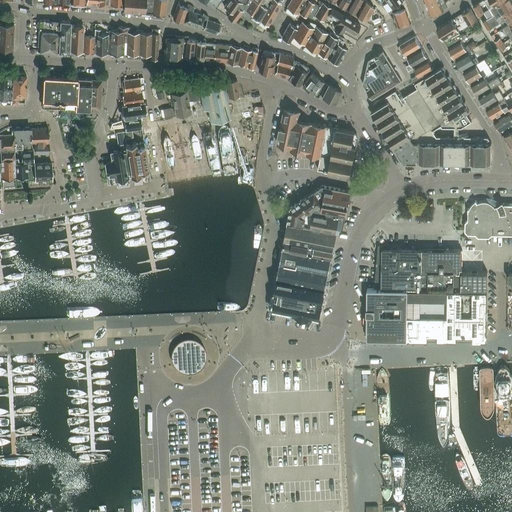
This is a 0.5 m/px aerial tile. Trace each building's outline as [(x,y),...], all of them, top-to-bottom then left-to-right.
[(122,0),(123,2),(123,11),(140,12),(140,14),(152,14),(153,3),(153,0),(122,0)] [(153,0),(153,3),(152,14),(165,16),(166,0),(153,0)] [(227,0),(223,6),(231,11),(234,13),(237,8),(241,2),(242,1),(241,0),(227,0)] [(251,14),(258,3),(253,0),(248,0),(245,5),(242,9),(251,14)] [(271,0),(266,8),(274,13),(280,3),(275,0),(271,0)] [(291,0),(286,7),(297,14),(299,12),(305,0),(291,0)] [(305,0),(299,12),(306,16),(307,16),(310,18),(317,7),(318,5),(309,0),(305,0)] [(345,8),(350,0),(337,0),(336,3),(345,8)] [(351,0),(346,9),(354,13),(361,0),(351,0)] [(365,0),(361,0),(354,13),(356,14),(356,15),(366,21),(367,19),(368,19),(370,16),(370,15),(374,8),(365,0)] [(378,0),(380,1),(381,0),(385,0),(391,9),(402,1),(401,0),(378,0)] [(438,0),(435,0),(425,5),(430,15),(446,8),(443,1),(440,3),(438,0)] [(495,4),(501,0),(483,0),(488,9),(493,6),(496,4),(495,4)] [(493,6),(488,9),(493,15),(487,19),(489,22),(511,7),(511,3),(509,0),(501,0),(495,4),(496,4),(493,6)] [(402,1),(391,9),(398,26),(410,22),(402,2),(402,1)] [(231,11),(227,17),(234,22),(241,12),(242,10),(242,9),(245,5),(241,2),(237,8),(234,13),(231,11)] [(322,2),(319,8),(314,16),(323,21),(327,14),(331,8),(322,2)] [(258,3),(251,14),(250,15),(259,21),(266,8),(265,7),(258,3)] [(484,12),(478,3),(472,6),(478,15),(484,12)] [(188,8),(186,8),(177,5),(173,19),(183,22),(187,10),(187,11),(188,8)] [(188,8),(187,11),(183,22),(200,28),(202,22),(205,23),(207,19),(208,16),(203,13),(202,16),(189,11),(190,6),(187,5),(186,8),(188,8)] [(469,24),(477,19),(470,7),(461,12),(468,24),(469,24)] [(511,22),(511,7),(489,22),(492,27),(505,19),(509,24),(511,22)] [(274,13),(266,8),(259,21),(267,26),(274,13)] [(341,14),(331,8),(327,14),(337,20),(338,21),(334,27),(342,33),(345,29),(354,34),(359,25),(341,14)] [(451,18),(436,28),(437,29),(439,32),(440,35),(443,39),(448,47),(461,39),(473,32),(469,24),(468,24),(461,12),(451,18)] [(380,23),(385,16),(382,14),(381,16),(376,13),(373,18),(380,23)] [(0,17),(0,48),(12,49),(14,25),(5,24),(5,18),(0,17)] [(207,19),(205,23),(203,29),(216,34),(220,24),(207,19)] [(49,21),(39,20),(37,50),(39,50),(40,52),(43,53),(44,51),(48,51),(49,36),(48,36),(49,21)] [(49,36),(48,51),(51,51),(52,53),(56,53),(57,51),(58,51),(59,31),(52,31),(53,21),(49,21),(48,36),(49,36)] [(59,31),(58,51),(58,53),(69,54),(69,40),(70,26),(70,22),(60,21),(59,31)] [(302,21),(299,26),(298,28),(293,37),(304,45),(314,28),(302,21)] [(511,22),(509,24),(502,28),(506,35),(508,34),(510,38),(511,36),(511,22)] [(298,28),(299,26),(296,24),(295,27),(289,23),(281,37),(289,42),(297,28),(298,28)] [(70,26),(69,40),(71,40),(70,52),(82,52),(83,36),(83,26),(82,26),(82,24),(77,24),(76,26),(70,26)] [(108,41),(124,42),(126,42),(127,27),(118,26),(118,30),(109,30),(109,34),(108,41)] [(315,26),(310,35),(322,42),(327,33),(315,26)] [(94,36),(93,53),(107,53),(108,34),(100,34),(100,30),(94,30),(94,36)] [(139,43),(139,32),(127,32),(126,54),(136,54),(136,43),(139,43)] [(151,33),(139,32),(139,43),(136,43),(136,54),(151,55),(151,33)] [(324,42),(317,53),(326,58),(332,46),(336,40),(337,38),(329,33),(324,42)] [(322,42),(310,35),(304,45),(316,52),(322,42)] [(94,36),(83,36),(82,52),(93,53),(94,36)] [(182,57),(184,37),(175,36),(175,39),(166,38),(163,55),(182,57)] [(407,57),(422,47),(415,36),(400,46),(405,55),(406,55),(407,57)] [(188,37),(184,37),(182,57),(193,58),(195,41),(195,40),(188,39),(188,37)] [(332,46),(326,58),(337,64),(346,49),(341,45),(343,41),(338,38),(337,38),(336,40),(332,46)] [(478,43),(481,51),(493,46),(490,38),(478,43)] [(195,41),(193,58),(204,59),(205,42),(205,39),(202,39),(202,42),(195,41)] [(461,39),(448,47),(454,57),(456,59),(466,52),(468,51),(471,49),(468,45),(465,46),(461,39)] [(124,42),(108,41),(108,53),(123,54),(124,42)] [(473,41),(467,44),(468,45),(471,49),(476,46),(473,41)] [(215,43),(205,42),(204,59),(214,60),(215,43)] [(230,45),(215,43),(214,60),(226,61),(230,45)] [(241,48),(239,47),(231,45),(227,62),(237,64),(241,48)] [(252,47),(251,50),(242,48),(238,65),(253,68),(258,49),(252,47)] [(422,47),(407,57),(411,64),(406,66),(408,70),(413,67),(428,59),(422,47)] [(272,63),(274,52),(263,49),(258,70),(271,72),(274,63),(272,63)] [(372,99),(401,80),(383,51),(374,56),(375,60),(371,63),(369,69),(364,72),(367,77),(368,77),(366,83),(369,88),(366,90),(372,99)] [(466,52),(456,59),(462,70),(463,71),(474,65),(476,64),(479,62),(475,57),(473,58),(468,51),(466,52)] [(275,52),(272,63),(274,63),(290,67),(292,59),(293,57),(279,53),(275,52)] [(292,59),(290,67),(289,72),(291,72),(288,78),(299,84),(308,68),(292,59)] [(428,59),(413,67),(417,75),(412,79),(413,83),(434,70),(428,59)] [(274,63),(271,72),(275,73),(288,77),(289,72),(290,67),(274,63)] [(474,65),(463,71),(470,82),(471,84),(483,76),(486,74),(483,69),(480,70),(476,64),(474,65)] [(490,162),(491,142),(487,137),(436,136),(432,130),(440,125),(442,127),(461,127),(463,126),(469,122),(471,121),(466,114),(465,113),(468,111),(445,73),(441,67),(414,83),(417,88),(413,90),(400,98),(395,90),(371,105),(374,109),(371,110),(393,146),(396,144),(405,158),(418,158),(418,161),(490,162)] [(312,72),(302,85),(317,96),(318,94),(321,90),(325,83),(322,80),(312,72)] [(12,81),(13,81),(13,74),(11,74),(0,73),(0,83),(2,84),(10,84),(10,83),(12,83),(12,81)] [(13,81),(13,86),(12,99),(12,102),(17,102),(17,94),(25,94),(26,74),(24,74),(23,73),(20,73),(19,74),(13,74),(13,81)] [(43,76),(42,107),(90,109),(90,107),(91,79),(91,78),(43,76)] [(483,76),(471,84),(477,94),(478,96),(491,88),(501,82),(498,76),(487,82),(483,76)] [(125,91),(125,93),(141,90),(144,90),(143,83),(143,78),(140,78),(123,81),(125,91)] [(91,79),(90,107),(99,108),(101,79),(91,79)] [(199,99),(196,79),(186,81),(190,100),(199,99)] [(210,120),(230,117),(223,80),(198,85),(203,110),(208,109),(210,120)] [(237,80),(226,80),(229,98),(239,96),(237,80)] [(0,98),(10,99),(12,99),(13,86),(13,81),(12,81),(12,83),(10,83),(10,84),(2,84),(0,83),(0,98)] [(325,83),(321,90),(318,94),(334,102),(341,90),(325,82),(325,83)] [(494,93),(491,88),(478,96),(486,108),(499,100),(504,97),(499,90),(494,93)] [(141,90),(125,93),(122,93),(123,104),(140,102),(143,102),(141,90)] [(185,90),(171,92),(167,93),(169,104),(172,103),(173,107),(163,109),(164,117),(176,115),(176,114),(183,112),(183,113),(188,112),(188,111),(190,111),(186,90),(185,90)] [(499,100),(486,108),(492,118),(493,120),(504,113),(509,110),(511,108),(511,101),(508,94),(504,97),(499,100)] [(123,104),(124,105),(121,105),(123,119),(140,117),(139,110),(145,109),(144,101),(143,102),(140,102),(123,104)] [(297,120),(299,111),(298,111),(296,111),(296,110),(287,108),(287,109),(285,108),(284,108),(277,143),(278,143),(280,144),(289,146),(291,146),(290,149),(291,149),(297,120)] [(509,110),(504,113),(493,120),(502,134),(511,127),(511,115),(509,110)] [(142,128),(140,117),(123,119),(112,123),(109,128),(110,128),(124,126),(125,131),(142,128)] [(297,120),(291,149),(293,150),(302,152),(304,152),(305,152),(311,123),(308,123),(308,122),(299,120),(299,121),(297,120)] [(173,142),(181,141),(179,123),(171,124),(173,142)] [(311,123),(305,152),(306,153),(308,153),(308,154),(317,155),(319,155),(319,156),(320,156),(326,126),(326,125),(325,125),(325,126),(323,126),(323,125),(315,123),(314,124),(311,123)] [(354,132),(326,126),(320,156),(320,157),(321,155),(352,161),(355,147),(357,138),(357,137),(356,135),(355,134),(354,134),(354,132)] [(15,129),(11,129),(11,135),(14,134),(14,138),(15,149),(19,148),(22,148),(22,145),(22,143),(22,142),(21,128),(20,129),(19,127),(16,127),(15,129)] [(24,128),(21,128),(22,142),(27,142),(31,142),(30,128),(29,128),(29,127),(25,127),(24,128)] [(48,127),(30,128),(31,142),(33,142),(48,141),(48,127)] [(511,127),(502,134),(503,135),(505,138),(509,145),(511,143),(511,127)] [(123,131),(116,132),(118,145),(125,144),(124,137),(123,131)] [(0,149),(6,149),(6,148),(8,148),(8,149),(14,149),(15,149),(14,138),(14,134),(11,135),(0,134),(0,149)] [(48,141),(33,142),(33,143),(35,143),(35,153),(49,153),(48,141)] [(107,164),(105,164),(106,171),(108,170),(109,174),(106,174),(107,175),(114,174),(115,181),(115,183),(117,183),(117,185),(129,183),(128,177),(131,176),(141,174),(141,172),(149,170),(145,145),(144,145),(144,142),(143,142),(136,144),(136,143),(125,145),(126,151),(124,151),(123,149),(111,151),(110,151),(112,160),(107,161),(107,162),(107,164)] [(14,157),(14,149),(8,149),(8,148),(6,148),(6,149),(0,149),(1,158),(14,157)] [(21,162),(34,161),(33,150),(21,151),(21,162)] [(320,157),(320,156),(317,170),(349,175),(352,161),(321,155),(320,157)] [(14,157),(1,158),(1,177),(15,176),(14,163),(20,163),(20,159),(18,159),(18,157),(14,157)] [(15,176),(28,176),(28,169),(31,169),(31,164),(31,162),(20,163),(15,163),(15,176)] [(51,163),(31,164),(31,169),(28,169),(28,176),(28,179),(35,179),(52,179),(51,163)] [(322,185),(300,199),(309,212),(339,215),(340,214),(342,215),(345,215),(350,190),(322,185)] [(290,207),(287,222),(336,232),(339,233),(339,232),(339,229),(340,230),(340,229),(339,229),(341,220),(342,215),(340,214),(339,215),(309,212),(300,199),(290,207)] [(464,222),(464,230),(467,233),(474,233),(477,236),(488,236),(491,233),(511,233),(511,203),(509,204),(504,204),(502,201),(496,205),(495,207),(493,205),(492,203),(489,202),(486,201),(483,201),(480,201),(477,203),(476,201),(471,204),(469,207),(469,209),(467,209),(467,219),(464,222)] [(287,222),(282,247),(331,257),(336,232),(287,222)] [(406,289),(421,289),(421,249),(415,249),(406,249),(399,248),(391,248),(388,248),(388,246),(379,246),(379,259),(378,259),(378,269),(379,269),(379,278),(381,278),(381,288),(400,289),(406,289)] [(282,247),(279,262),(328,272),(331,257),(282,247)] [(421,249),(421,289),(446,289),(461,289),(461,272),(461,249),(421,249)] [(279,262),(276,277),(325,287),(328,272),(279,262)] [(461,272),(461,289),(486,289),(487,271),(461,272)] [(276,277),(270,308),(294,313),(294,314),(309,318),(310,316),(319,318),(325,287),(276,277)] [(367,288),(366,338),(406,339),(406,289),(400,289),(381,288),(367,288)] [(421,289),(406,289),(406,339),(446,339),(446,289),(421,289)] [(461,289),(446,289),(446,339),(486,339),(486,289),(461,289)] [(175,367),(176,368),(202,366),(203,366),(203,365),(204,364),(204,363),(205,362),(205,361),(205,360),(205,359),(206,358),(206,357),(206,356),(206,355),(206,354),(206,353),(205,352),(205,351),(205,350),(205,349),(204,349),(200,349),(199,343),(199,342),(198,342),(197,341),(196,341),(196,340),(195,340),(194,340),(193,339),(192,339),(191,339),(190,339),(189,339),(188,339),(187,339),(186,339),(185,339),(184,339),(183,339),(183,340),(182,340),(181,340),(180,341),(179,341),(178,342),(177,343),(176,344),(175,345),(175,346),(174,346),(174,347),(173,348),(173,349),(172,350),(172,351),(171,351),(171,352),(171,353),(171,354),(171,355),(171,356),(171,357),(171,358),(171,359),(171,360),(171,361),(172,362),(172,363),(173,364),(173,365),(174,366),(174,367),(175,367)]
